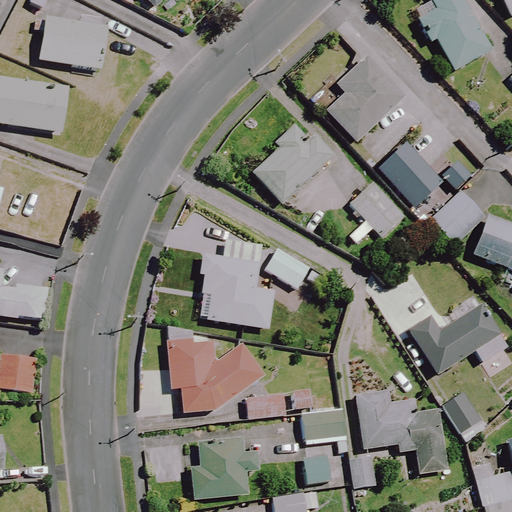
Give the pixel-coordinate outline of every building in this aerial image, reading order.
[(139,0),(156,12),(164,0),(139,0)] [(489,51),(461,0),(429,0),(434,10),(417,19),(429,42),(434,39),(452,72),(489,51)] [(511,19),(511,0),(497,0),(508,22),(511,19)] [(104,24),(78,20),(76,28),(33,22),(31,34),(40,35),(35,65),(96,75),(104,24)] [(366,56),(335,85),(343,94),(325,110),(355,143),(404,98),(366,56)] [(65,92),(0,83),(0,129),(59,138),(65,92)] [(305,146),(291,131),(272,148),(277,153),(250,178),(278,209),(329,161),(310,141),(305,146)] [(441,182),(405,143),(376,169),(412,208),(441,182)] [(456,162),(440,176),(453,191),(469,177),(456,162)] [(345,206),(362,224),(345,240),(355,251),(372,235),(380,242),(402,221),(367,185),(345,206)] [(481,221),(457,197),(428,225),(452,249),(481,221)] [(511,232),(484,221),(469,258),(511,275),(511,232)] [(258,250),(222,245),(220,260),(199,258),(196,279),(202,279),(196,324),(265,333),(270,295),(252,293),(258,250)] [(306,271),(272,252),(260,275),(294,293),(306,271)] [(0,321),(40,326),(44,294),(0,288),(0,321)] [(504,352),(478,310),(436,336),(428,322),(406,335),(433,380),(472,356),(480,367),(504,352)] [(212,345),(169,347),(171,392),(181,392),(182,416),(211,415),(263,383),(240,346),(213,363),(212,345)] [(0,392),(28,396),(32,364),(0,359),(0,392)] [(246,425),(284,420),(284,416),(308,414),(306,395),(243,402),(246,425)] [(483,433),(460,398),(440,411),(462,446),(483,433)] [(411,418),(409,400),(353,409),(360,455),(394,450),(395,458),(411,456),(415,480),(442,476),(432,415),(411,418)] [(341,445),(336,415),(299,420),(303,450),(341,445)] [(511,511),(511,443),(503,446),(510,476),(474,485),(480,511),(511,511)] [(258,476),(256,445),(194,449),(196,470),(188,471),(190,502),(243,499),(241,477),(258,476)] [(326,486),(322,461),(300,465),(303,489),(326,486)] [(373,491),(369,461),(346,464),(350,494),(373,491)] [(311,511),(309,496),(269,502),(270,511),(311,511)]
